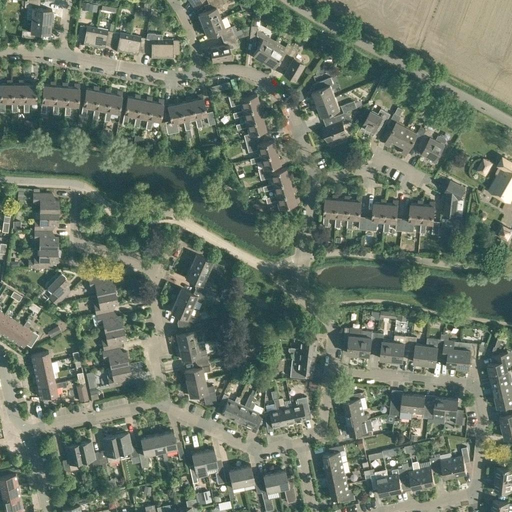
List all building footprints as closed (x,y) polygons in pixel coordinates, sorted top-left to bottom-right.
[(27,0),(28,0),(25,0),(25,6),(33,7),(32,19),(51,21),(52,9),(39,8),(40,0),(27,0)] [(198,13),(203,24),(220,17),(216,6),(222,4),(220,0),(215,0),(208,3),(210,8),(198,13)] [(97,4),(89,3),(88,10),(96,11),(97,4)] [(220,17),(203,24),(207,36),(219,31),(221,37),(237,31),(237,30),(235,25),(225,29),(220,17)] [(51,21),(32,19),(31,31),(22,30),(22,36),(36,37),(37,31),(49,33),(51,21)] [(97,27),(94,45),(104,47),(105,44),(111,45),(114,31),(113,31),(114,24),(111,23),(109,30),(108,30),(97,27)] [(83,43),(94,45),(97,27),(86,25),(86,26),(80,24),(77,39),(84,40),(83,43)] [(250,34),(251,25),(237,30),(237,31),(221,37),(224,44),(210,47),(212,60),(230,56),(228,44),(237,42),(236,38),(250,34)] [(257,25),(251,25),(250,34),(249,37),(256,38),(254,50),(253,53),(263,60),(275,40),(257,29),(257,25)] [(114,31),(111,45),(117,46),(116,49),(127,52),(130,34),(120,32),(114,31)] [(130,34),(127,52),(137,54),(138,50),(144,52),(146,37),(141,37),(141,36),(130,34)] [(146,37),(144,52),(151,53),(151,56),(161,57),(162,39),(151,38),(146,37)] [(162,39),(161,57),(172,57),(172,54),(179,54),(179,39),(162,39)] [(275,40),(263,60),(273,66),(280,55),(285,58),(293,45),(287,42),(285,46),(275,40)] [(293,45),(285,58),(290,61),(284,72),(295,79),(305,62),(294,56),(298,49),(293,45)] [(313,83),(315,90),(312,91),(317,103),(335,96),(330,84),(333,83),(331,76),(313,83)] [(0,82),(0,110),(5,111),(5,100),(11,100),(12,100),(12,83),(12,79),(9,79),(9,80),(7,80),(7,83),(0,82)] [(12,100),(11,100),(12,111),(17,111),(17,100),(23,100),(24,100),(24,83),(24,79),(21,79),(21,80),(18,80),(18,83),(12,83),(12,100)] [(24,100),(23,100),(24,111),(29,111),(29,100),(36,100),(36,83),(36,79),(33,79),(33,80),(31,80),(31,83),(24,83),(24,100)] [(389,82),(382,79),(378,88),(384,91),(389,82)] [(43,83),(41,101),(40,111),(46,112),(47,101),(53,102),(54,102),(55,84),(56,81),(53,80),(53,81),(50,81),(50,84),(43,83)] [(52,113),(53,113),(57,113),(59,103),(65,103),(66,103),(67,86),(68,82),(65,82),(65,83),(62,82),(62,85),(55,84),(54,102),(53,102),(52,113)] [(64,114),(65,114),(70,114),(70,104),(78,104),(80,87),(79,87),(80,83),(77,82),(77,84),(74,83),(74,86),(67,86),(66,103),(65,103),(64,114)] [(86,87),(83,104),(81,115),(86,116),(88,105),(94,107),(95,107),(98,89),(99,86),(96,85),(96,86),(94,86),(93,88),(86,87)] [(94,107),(92,117),(97,118),(99,108),(106,109),(110,92),(111,88),(108,87),(108,88),(105,88),(105,91),(98,89),(95,107),(94,107)] [(104,119),(109,120),(111,110),(118,111),(123,90),(120,90),(119,91),(117,90),(116,93),(110,92),(106,109),(104,119)] [(231,105),(241,102),(242,109),(260,105),(264,104),(263,102),(262,102),(261,99),(258,100),(257,93),(242,97),(240,91),(228,94),(231,105)] [(124,112),(122,123),(127,124),(129,113),(136,115),(139,97),(140,93),(138,93),(137,94),(135,94),(134,96),(127,95),(124,112)] [(198,97),(191,99),(195,117),(194,117),(197,127),(202,125),(200,115),(206,114),(209,124),(215,122),(212,110),(206,112),(202,93),(199,93),(199,95),(197,95),(198,97)] [(134,125),(139,126),(141,116),(147,117),(148,117),(151,100),(152,96),(149,95),(149,96),(147,96),(146,99),(139,97),(136,115),(134,125)] [(179,101),(179,102),(183,119),(185,129),(190,128),(188,118),(194,117),(195,117),(191,99),(190,95),(188,96),(188,97),(185,98),(186,100),(179,101)] [(335,96),(317,103),(322,115),(340,108),(335,96)] [(145,128),(146,128),(151,128),(153,118),(160,119),(164,98),(161,98),(161,99),(158,98),(158,101),(151,100),(148,117),(147,117),(145,128)] [(167,104),(171,119),(165,121),(167,133),(178,130),(177,121),(183,119),(179,102),(179,101),(179,98),(176,98),(176,100),(173,100),(174,103),(167,104)] [(344,112),(332,116),(332,117),(348,110),(357,106),(354,100),(341,105),(344,112)] [(242,109),(232,112),(234,117),(244,114),(245,121),(263,116),(267,116),(266,113),(265,113),(264,111),(261,112),(260,105),(242,109)] [(398,107),(395,113),(400,115),(403,109),(398,107)] [(371,109),(362,126),(374,132),(378,124),(379,121),(385,124),(391,113),(381,108),(378,113),(371,109)] [(348,110),(332,117),(335,122),(322,127),(328,141),(347,133),(343,123),(352,119),(348,110)] [(391,131),(385,143),(389,145),(392,140),(399,143),(407,126),(398,121),(401,116),(400,115),(395,113),(394,112),(388,125),(391,127),(393,128),(391,131)] [(245,140),(257,137),(256,131),(270,127),(269,125),(268,125),(267,123),(265,123),(263,116),(245,121),(236,123),(237,128),(247,126),(249,132),(243,134),(245,140)] [(407,126),(399,143),(404,146),(401,152),(406,154),(412,142),(414,139),(416,140),(419,142),(421,139),(426,129),(420,126),(417,131),(407,126)] [(426,129),(421,139),(427,143),(424,148),(422,152),(436,160),(445,144),(446,140),(446,137),(440,134),(438,135),(436,139),(431,136),(434,130),(428,127),(427,127),(426,129)] [(259,143),(257,137),(245,140),(248,151),(258,148),(260,155),(277,151),(280,150),(280,148),(279,148),(278,145),(276,146),(274,139),(259,143)] [(259,174),(272,171),(270,166),(280,163),(284,162),(283,159),(282,160),(281,157),(279,157),(277,151),(260,155),(250,158),(251,163),(261,160),(262,167),(258,168),(259,174)] [(511,201),(511,198),(511,160),(503,155),(498,163),(501,164),(497,172),(488,188),(511,201)] [(272,171),(259,174),(260,179),(270,176),(272,183),(290,179),(290,178),(293,177),(292,175),(291,176),(291,173),(288,174),(287,167),(272,171)] [(262,185),(262,186),(264,190),(273,188),(275,195),(293,191),(293,190),(296,190),(296,187),(295,187),(294,185),(291,185),(290,179),(272,183),(262,185)] [(456,214),(458,197),(460,198),(465,187),(451,180),(445,191),(447,192),(445,213),(456,214)] [(265,197),(267,202),(276,200),(278,207),(299,201),(299,199),(298,199),(297,197),(295,197),(293,191),(275,195),(265,197)] [(40,203),(40,211),(58,211),(58,199),(56,199),(52,193),(39,193),(33,193),(33,203),(40,203)] [(326,197),(324,215),(323,225),(328,225),(329,215),(336,216),(338,198),(338,194),(336,194),(336,195),(333,195),(332,198),(326,197)] [(336,216),(335,226),(340,226),(341,216),(348,217),(350,199),(350,195),(348,195),(348,196),(345,196),(345,199),(338,198),(336,216)] [(348,217),(347,227),(352,227),(353,218),(360,218),(359,228),(365,229),(367,216),(360,215),(362,197),(359,196),(359,197),(357,197),(356,200),(350,199),(348,217)] [(367,216),(365,229),(377,230),(377,220),(384,221),(385,221),(386,203),(387,199),(384,198),(384,200),(381,199),(381,202),(374,201),(372,216),(367,216)] [(383,230),(384,230),(388,231),(389,221),(396,222),(395,229),(402,230),(403,217),(397,217),(399,200),(396,200),(396,201),(393,200),(393,203),(386,203),(385,221),(384,221),(383,230)] [(403,217),(402,230),(413,231),(414,221),(421,221),(423,204),(424,200),(421,200),(421,201),(418,201),(418,203),(411,203),(409,218),(403,217)] [(420,232),(425,232),(426,222),(433,222),(432,233),(438,233),(440,220),(434,220),(436,201),(433,201),(433,202),(430,202),(430,204),(423,204),(421,221),(420,232)] [(34,223),(34,229),(51,230),(51,224),(57,224),(58,211),(40,211),(39,223),(34,223)] [(101,232),(106,221),(99,218),(95,230),(101,232)] [(511,235),(511,231),(499,224),(491,241),(505,248),(511,235)] [(51,230),(34,229),(34,236),(39,236),(39,248),(57,248),(57,236),(50,236),(51,230)] [(56,261),(57,248),(39,248),(39,255),(34,255),(33,259),(28,259),(28,266),(33,266),(50,267),(50,261),(56,261)] [(196,253),(191,265),(208,273),(211,266),(217,269),(219,264),(221,258),(210,253),(208,258),(196,253)] [(208,273),(191,265),(185,277),(197,282),(194,287),(195,287),(210,294),(215,296),(216,292),(208,289),(208,286),(210,282),(205,279),(208,273)] [(52,299),(57,304),(70,291),(65,286),(70,282),(61,273),(48,286),(57,294),(52,299)] [(105,273),(89,277),(90,283),(95,282),(97,294),(115,290),(113,278),(106,279),(105,273)] [(181,287),(176,299),(192,306),(195,299),(204,303),(207,295),(209,296),(210,294),(195,287),(193,292),(181,287)] [(95,307),(96,312),(97,313),(113,309),(111,303),(118,302),(115,290),(97,294),(100,306),(95,307)] [(192,306),(176,299),(171,311),(183,316),(180,321),(181,326),(187,325),(200,323),(200,322),(194,323),(194,321),(196,316),(189,313),(192,306)] [(97,313),(96,312),(92,313),(94,324),(103,322),(105,330),(123,326),(121,314),(114,315),(113,309),(97,313)] [(5,313),(0,320),(0,330),(5,334),(14,319),(5,313)] [(14,319),(5,334),(14,340),(23,324),(14,319)] [(26,320),(23,324),(14,340),(23,345),(25,343),(31,346),(38,334),(28,327),(31,322),(26,320)] [(176,334),(179,346),(197,342),(195,334),(202,333),(201,328),(200,323),(187,325),(189,331),(176,334)] [(58,325),(48,331),(51,337),(62,331),(58,325)] [(100,350),(118,346),(120,345),(119,339),(126,338),(123,326),(105,330),(108,342),(103,343),(104,347),(99,348),(100,350)] [(343,341),(349,341),(348,353),(359,354),(362,329),(362,327),(351,326),(351,327),(345,326),(343,341)] [(362,329),(359,354),(370,355),(371,346),(376,346),(378,332),(372,331),(372,330),(362,329)] [(378,332),(376,346),(382,347),(381,358),(392,359),(394,340),(383,339),(384,332),(378,332)] [(394,340),(392,359),(403,360),(404,349),(409,350),(411,335),(395,333),(394,340)] [(494,334),(489,347),(495,349),(497,344),(499,345),(502,337),(494,334)] [(411,335),(409,350),(415,350),(414,361),(425,363),(427,343),(416,342),(417,336),(411,335)] [(288,346),(288,347),(316,350),(317,338),(294,337),(293,340),(299,341),(299,347),(288,346)] [(428,337),(427,343),(425,363),(436,364),(437,353),(443,353),(444,339),(438,338),(428,337)] [(444,339),(443,353),(448,354),(447,365),(457,366),(460,340),(444,339)] [(460,340),(457,366),(469,367),(469,362),(475,363),(477,342),(471,342),(460,340)] [(197,342),(179,346),(182,359),(194,356),(195,361),(196,361),(196,362),(208,359),(205,348),(199,350),(197,342)] [(280,346),(273,345),(272,356),(278,357),(280,346)] [(118,346),(100,350),(100,352),(103,351),(104,355),(108,354),(111,366),(128,363),(126,350),(120,352),(118,346)] [(316,350),(288,347),(288,349),(290,351),(292,352),(292,359),(314,361),(316,350)] [(31,354),(33,365),(51,361),(48,350),(31,354)] [(493,361),(488,363),(490,374),(508,369),(507,364),(511,362),(511,354),(511,351),(492,355),(493,361)] [(83,358),(84,365),(92,363),(90,356),(83,358)] [(184,370),(187,383),(205,379),(203,371),(210,369),(208,359),(196,362),(197,367),(184,370)] [(313,372),(314,361),(292,359),(291,365),(290,376),(304,377),(305,371),(313,372)] [(51,361),(33,365),(35,375),(53,372),(51,361)] [(106,367),(109,379),(110,386),(126,382),(125,376),(131,375),(128,363),(111,366),(106,367)] [(508,369),(490,374),(492,384),(511,379),(511,375),(511,369),(508,370),(508,369)] [(53,372),(35,375),(38,386),(55,382),(53,372)] [(205,379),(187,383),(190,395),(203,392),(204,398),(215,396),(213,385),(206,387),(205,379)] [(511,379),(492,384),(495,395),(511,390),(511,379)] [(55,382),(38,386),(40,397),(58,393),(56,387),(63,386),(63,387),(67,386),(66,380),(55,382)] [(85,382),(75,384),(80,401),(88,399),(89,399),(85,385),(85,382)] [(96,385),(89,386),(90,394),(97,392),(96,385)] [(397,389),(395,414),(400,414),(400,417),(411,418),(412,411),(414,393),(403,392),(403,389),(397,389)] [(343,400),(345,412),(363,408),(360,397),(365,396),(364,390),(349,394),(350,399),(343,400)] [(511,390),(495,395),(497,405),(511,402),(511,390)] [(90,394),(92,401),(99,399),(97,392),(90,394)] [(221,413),(231,417),(238,402),(240,397),(236,395),(234,400),(228,397),(229,395),(223,393),(219,403),(224,405),(221,413)] [(238,402),(231,417),(241,422),(251,401),(250,401),(253,395),(249,393),(247,399),(244,405),(238,402)] [(414,393),(412,411),(423,412),(422,417),(428,417),(430,402),(424,402),(425,395),(414,393)] [(430,402),(428,417),(433,418),(434,413),(445,414),(447,397),(435,395),(435,403),(430,402)] [(298,404),(291,405),(295,422),(306,419),(311,418),(306,396),(296,397),(298,404)] [(283,424),(295,422),(291,405),(284,407),(283,401),(282,397),(278,398),(280,408),(283,424)] [(447,397),(445,414),(456,416),(456,423),(462,423),(464,408),(457,408),(459,398),(447,397)] [(278,398),(277,398),(274,399),(274,403),(265,405),(266,410),(263,411),(266,422),(271,420),(273,426),(283,424),(280,408),(278,398)] [(251,401),(241,422),(252,427),(253,423),(258,425),(263,414),(259,411),(252,409),(254,403),(251,401)] [(332,416),(340,414),(337,403),(330,405),(332,416)] [(499,415),(502,426),(511,423),(511,406),(509,407),(510,412),(499,415)] [(363,408),(345,412),(348,422),(365,419),(371,418),(369,412),(364,413),(363,408)] [(365,419),(348,422),(350,433),(357,432),(358,437),(373,434),(372,429),(367,430),(365,419)] [(328,434),(339,434),(339,423),(327,424),(328,434)] [(511,423),(502,426),(504,437),(511,434),(511,423)] [(173,429),(162,432),(166,449),(177,447),(173,429)] [(128,432),(115,434),(119,452),(128,450),(130,456),(139,454),(138,449),(137,443),(131,444),(128,432)] [(162,432),(151,434),(155,452),(162,450),(164,459),(168,458),(166,449),(162,432)] [(99,451),(102,463),(103,468),(106,467),(105,462),(121,459),(119,452),(115,434),(103,437),(105,450),(99,451)] [(144,454),(139,454),(141,466),(149,465),(146,453),(155,452),(151,434),(140,436),(144,454)] [(91,440),(78,442),(82,460),(91,458),(93,465),(102,463),(99,451),(94,452),(91,440)] [(65,445),(68,458),(62,459),(65,471),(77,468),(76,461),(82,460),(78,442),(65,445)] [(323,454),(325,465),(343,461),(340,450),(345,449),(344,444),(329,447),(330,453),(323,454)] [(463,454),(452,456),(456,474),(467,472),(464,462),(470,460),(467,445),(461,447),(463,454)] [(214,447),(203,450),(206,467),(217,465),(214,447)] [(191,452),(194,463),(189,464),(193,482),(198,481),(195,470),(206,467),(203,450),(191,452)] [(435,456),(438,470),(443,469),(445,476),(456,474),(452,456),(451,452),(440,454),(440,452),(434,453),(435,456)] [(419,462),(420,467),(424,485),(435,483),(432,472),(438,470),(435,456),(429,457),(430,460),(419,462)] [(408,466),(403,467),(406,482),(411,481),(413,487),(424,485),(420,467),(419,462),(419,460),(413,462),(413,465),(408,466)] [(343,461),(325,465),(328,475),(345,472),(343,461)] [(495,472),(494,477),(511,478),(511,474),(511,473),(511,466),(506,466),(506,465),(504,463),(500,463),(498,464),(498,465),(497,465),(496,472),(495,472)] [(250,464),(239,466),(243,484),(254,481),(250,464)] [(232,483),(226,484),(230,498),(234,497),(232,486),(243,484),(239,466),(228,468),(232,483)] [(388,474),(387,474),(391,492),(402,490),(401,483),(406,482),(403,467),(398,468),(398,467),(392,469),(393,473),(388,474)] [(285,468),(274,471),(278,488),(284,487),(287,502),(297,500),(293,482),(288,483),(285,468)] [(372,468),(369,469),(371,477),(373,489),(379,488),(380,495),(391,492),(387,474),(388,474),(386,468),(375,471),(374,470),(372,468)] [(223,469),(217,471),(215,471),(217,483),(226,481),(223,469)] [(278,488),(274,471),(263,473),(267,491),(278,488)] [(345,472),(328,475),(330,486),(347,483),(345,472)] [(0,476),(0,485),(0,487),(18,484),(16,473),(0,476)] [(511,478),(494,477),(494,482),(495,483),(494,489),(510,491),(511,485),(511,484),(511,478)] [(347,483),(330,486),(333,497),(340,496),(341,501),(355,498),(353,488),(348,488),(347,483)] [(18,484),(0,487),(3,498),(20,494),(18,484)] [(144,485),(143,492),(150,494),(152,486),(144,485)] [(198,492),(201,503),(212,501),(209,489),(198,492)] [(20,494),(3,498),(5,508),(22,505),(20,494)] [(271,496),(262,497),(263,498),(266,510),(273,509),(271,496)] [(187,507),(178,509),(178,511),(192,511),(198,509),(196,497),(186,499),(187,507)] [(491,506),(491,511),(496,511),(507,511),(508,509),(510,509),(511,508),(511,503),(509,502),(509,501),(493,499),(492,506),(491,506)] [(230,500),(218,503),(219,509),(231,507),(230,500)] [(62,507),(62,511),(81,511),(80,503),(74,504),(62,507)] [(169,503),(163,505),(157,506),(157,511),(178,511),(178,509),(171,511),(169,503)]
